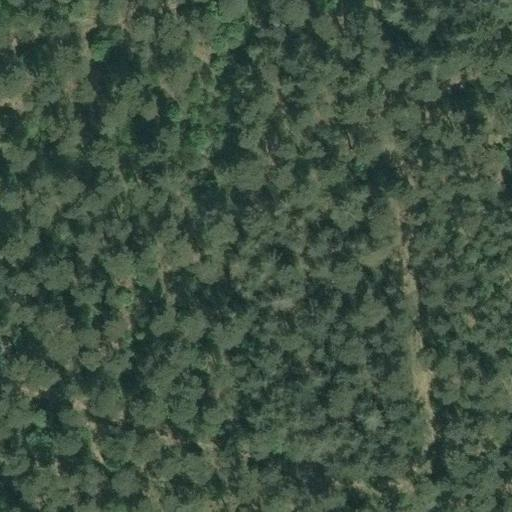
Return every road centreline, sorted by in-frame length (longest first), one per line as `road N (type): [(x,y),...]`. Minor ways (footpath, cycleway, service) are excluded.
road 1 (track): [(0,381),(280,466),(389,484),(511,456)]
road 2 (track): [(369,0),(411,243),(429,479)]
road 3 (track): [(197,0),(152,9),(74,48),(0,53)]
road 4 (track): [(107,511),(107,496),(74,482),(58,461),(60,399)]
